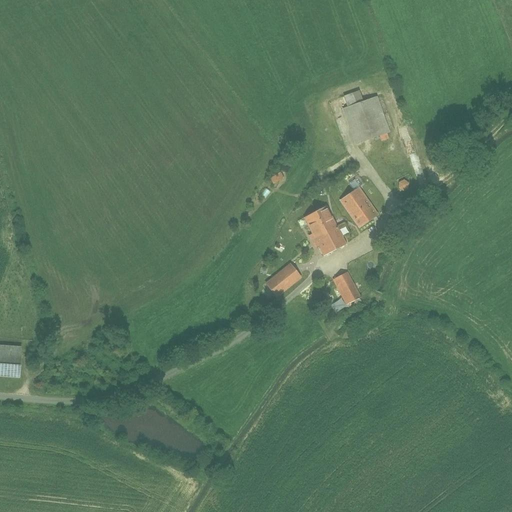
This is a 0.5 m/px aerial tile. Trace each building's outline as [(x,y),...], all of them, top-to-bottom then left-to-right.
[(347,110),(361,145),(389,134),(375,99),(347,110)] [(408,167),(408,163),(408,160),(407,157),(405,154),(403,152),(401,150),(398,149),(394,148),(392,148),(387,149),(384,151),(381,153),(380,156),(378,159),(378,161),(378,164),(378,168),(379,170),(381,173),(383,175),(385,177),(388,178),(391,179),(394,179),(397,178),(399,178),(402,176),(404,174),(406,171),(407,169),(408,167)] [(333,194),(363,233),(384,218),(360,186),(351,193),(346,185),(333,194)] [(303,219),(321,260),(348,248),(330,207),(303,219)] [(382,290),(398,298),(417,256),(400,248),(382,290)] [(332,277),(352,316),(368,308),(348,269),(332,277)] [(0,377),(21,379),(23,347),(0,345),(0,377)]
